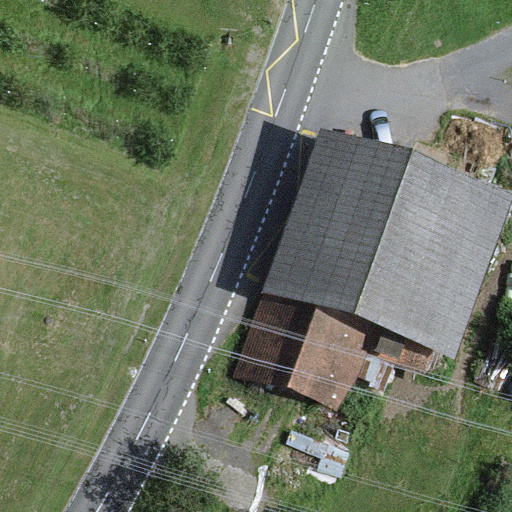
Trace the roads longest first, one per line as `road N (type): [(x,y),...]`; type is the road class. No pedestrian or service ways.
road 1 (secondary): [(98,511),(186,336),(317,0)]
road 2 (track): [(292,74),(366,83),(511,52)]
